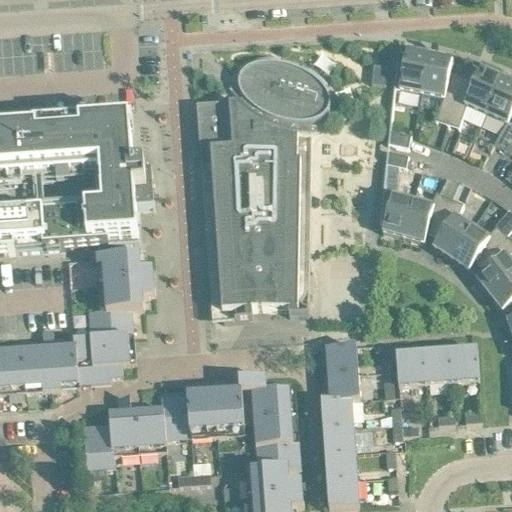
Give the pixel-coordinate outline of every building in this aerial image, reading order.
[(422,99),(430,60),(408,55),(405,69),(398,67),(398,66),(397,66),(394,94),(422,99)] [(453,64),(430,60),(422,99),(443,103),(436,126),(448,130),(461,88),(457,86),(459,80),(450,78),(453,64)] [(231,108),(208,109),(197,110),(201,172),(212,171),(223,327),(253,325),(253,324),(245,324),(245,315),(253,315),(262,315),(289,315),(289,321),(299,321),(299,317),(308,317),(308,321),(309,321),(310,284),(308,284),(308,287),(299,287),(301,208),(311,208),(312,144),(314,144),(314,142),(312,142),(312,126),(316,125),(319,124),(321,123),(323,122),(325,121),(327,119),(328,117),(329,116),(330,113),(331,111),(331,108),(331,107),(331,105),(330,103),(330,101),(328,97),(328,96),(325,92),(323,90),(320,87),(314,81),(308,77),(305,76),(301,74),(295,71),(292,70),(289,69),(283,68),(279,68),(271,67),(263,67),(256,68),(253,69),(250,71),(247,73),(244,74),(243,76),(241,78),(240,80),(240,82),(239,83),(239,85),(239,87),(239,88),(239,90),(239,92),(240,95),(242,99),(245,103),(239,108),(237,106),(236,107),(237,109),(231,109),(231,108)] [(374,69),(372,89),(385,90),(387,71),(374,69)] [(465,89),(461,88),(448,130),(460,133),(467,111),(486,119),(503,83),(481,73),(476,86),(467,83),(465,89)] [(511,86),(503,83),(486,119),(506,128),(494,149),(505,155),(511,142),(511,86)] [(100,127),(0,134),(0,259),(140,249),(137,214),(155,213),(152,175),(146,176),(146,174),(134,174),(131,128),(100,131),(100,127)] [(389,149),(409,153),(411,141),(390,136),(389,149)] [(409,161),(388,157),(387,169),(406,174),(409,161)] [(404,243),(414,205),(383,197),(380,226),(381,226),(382,224),(386,226),(383,238),(404,243)] [(414,205),(404,243),(424,249),(428,237),(434,238),(450,204),(437,198),(431,210),(414,205)] [(450,204),(434,238),(440,242),(434,253),(451,264),(473,232),(458,222),(464,210),(450,204)] [(482,270),(508,241),(497,231),(488,241),(473,232),(451,264),(469,276),(476,266),(482,270)] [(490,300),(511,281),(511,264),(509,261),(511,258),(511,245),(508,241),(482,270),(486,275),(477,283),(490,300)] [(142,275),(141,263),(147,263),(147,261),(97,264),(101,317),(101,319),(132,317),(145,316),(144,302),(156,301),(154,274),(142,275)] [(511,308),(511,281),(490,300),(503,316),(511,308)] [(89,317),(91,344),(76,345),(78,373),(79,389),(111,387),(111,382),(123,381),(123,370),(136,369),(132,317),(101,319),(101,317),(89,317)] [(54,352),(53,336),(43,337),(45,353),(0,356),(0,399),(80,394),(79,389),(78,373),(76,345),(74,345),(75,351),(54,352)] [(384,367),(392,367),(391,349),(382,350),(384,367)] [(328,380),(359,378),(357,352),(326,354),(328,380)] [(453,388),(460,388),(480,386),(478,355),(451,357),(453,388)] [(426,390),(453,388),(451,357),(424,359),(426,390)] [(399,392),(426,390),(424,359),(397,361),(399,392)] [(360,405),(359,378),(328,380),(329,406),(352,405),(352,406),(360,405)] [(258,474),(246,475),(248,511),(304,511),(302,486),(290,487),(289,475),(301,474),(300,455),(299,447),(297,421),(295,393),(281,394),(267,395),(267,386),(266,383),(251,384),(252,398),(254,430),(256,449),(258,474)] [(110,430),(84,432),(87,475),(107,474),(115,473),(114,462),(167,458),(166,445),(246,440),(245,431),(254,430),(252,398),(251,384),(240,385),(240,397),(193,401),(184,401),(161,403),(162,415),(143,416),(132,417),(119,418),(109,418),(110,430)] [(386,404),(395,403),(394,387),(385,388),(386,404)] [(324,434),(354,432),(352,406),(352,405),(329,406),(322,407),(324,434)] [(393,430),(402,429),(401,411),(392,412),(393,430)] [(466,429),(483,428),(483,419),(466,420),(466,429)] [(439,431),(456,430),(455,421),(438,422),(439,431)] [(403,442),(402,431),(402,429),(393,430),(394,446),(403,446),(403,442)] [(403,442),(419,441),(419,431),(402,431),(403,442)] [(325,461),(356,459),(354,432),(324,434),(325,461)] [(388,473),(397,473),(396,456),(387,456),(388,473)] [(327,488),(358,485),(356,459),(325,461),(327,488)] [(178,492),(211,489),(210,479),(177,481),(178,492)] [(390,499),(399,499),(397,482),(389,483),(390,499)] [(329,511),(360,511),(358,485),(327,488),(329,511)]
